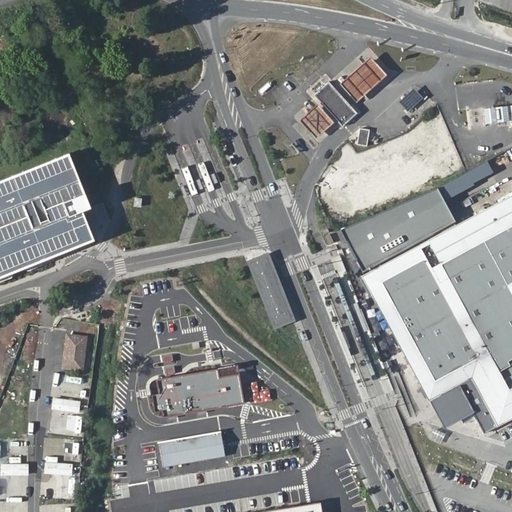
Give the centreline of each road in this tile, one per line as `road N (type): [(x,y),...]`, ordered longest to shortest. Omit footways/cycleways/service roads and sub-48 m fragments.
road 1 (tertiary): [(404,511),(212,38)]
road 2 (tertiary): [(212,38),(213,79),(228,122),(391,511)]
road 3 (primary): [(209,5),(391,31),(511,64)]
road 4 (primary): [(511,49),(372,0)]
